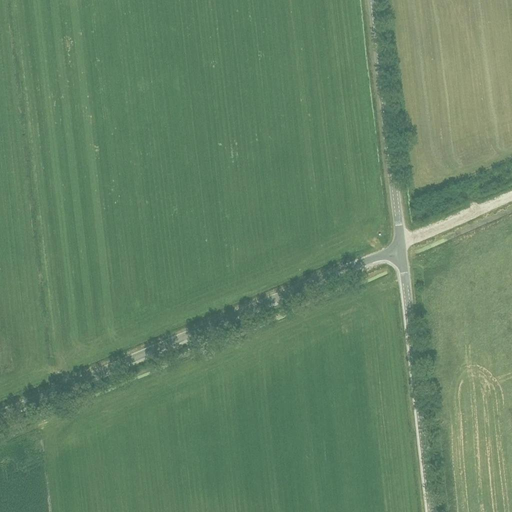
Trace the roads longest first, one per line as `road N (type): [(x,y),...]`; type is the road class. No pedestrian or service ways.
road 1 (unclassified): [(0,415),(400,247)]
road 2 (tertiary): [(430,511),(400,247)]
road 3 (tertiary): [(400,247),(372,0)]
road 4 (track): [(400,247),(511,196)]
